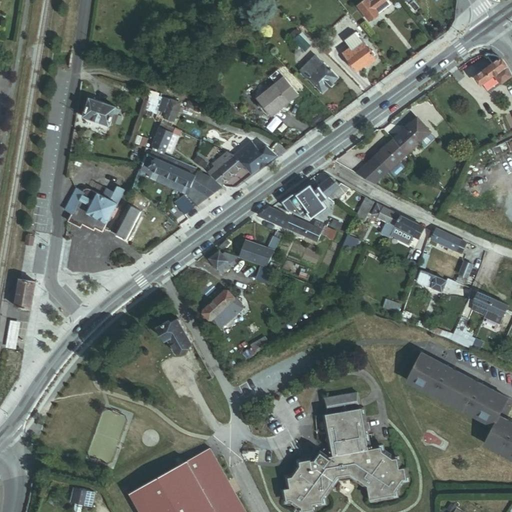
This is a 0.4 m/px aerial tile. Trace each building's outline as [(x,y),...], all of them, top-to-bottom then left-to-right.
[(403,2),(401,0),(371,0),(369,2),(383,18),(403,2)] [(301,39),(309,48),(315,42),(307,33),(301,39)] [(345,43),(352,51),(362,43),(356,35),(345,43)] [(364,67),(375,58),(362,43),(352,51),(344,57),(357,73),(364,67)] [(483,55),(466,72),(473,79),(490,62),(483,55)] [(511,83),(511,65),(506,60),(500,58),(492,56),(487,58),(495,67),(478,79),(485,88),(500,78),(507,87),(511,83)] [(364,67),(366,69),(377,61),(375,58),(364,67)] [(320,99),(341,81),(324,62),(304,80),(320,99)] [(304,92),(284,68),(275,75),(282,83),(296,99),(304,92)] [(277,115),(296,99),(282,83),(263,99),(277,115)] [(86,116),(111,126),(117,110),(93,99),(86,116)] [(175,118),(186,123),(193,108),(182,103),(175,118)] [(398,138),(411,151),(433,128),(420,115),(398,138)] [(152,148),(163,153),(171,133),(160,128),(152,148)] [(381,155),(394,168),(411,151),(398,138),(381,155)] [(251,176),(273,160),(264,148),(258,153),(250,143),(235,155),(244,167),(251,176)] [(158,175),(193,190),(200,173),(201,171),(154,151),(146,170),(158,175)] [(221,184),(244,167),(235,155),(229,152),(214,163),(216,166),(211,171),(221,184)] [(79,196),(66,221),(76,227),(78,223),(82,226),(94,232),(95,230),(101,234),(134,173),(127,170),(124,177),(115,172),(111,179),(98,172),(95,177),(89,174),(84,171),(72,193),(79,196)] [(193,198),(199,207),(222,189),(217,181),(200,173),(193,190),(199,193),(193,198)] [(155,181),(190,196),(193,190),(158,175),(155,181)] [(366,220),(362,228),(339,217),(337,220),(324,214),(322,218),(310,213),(317,207),(322,212),(329,207),(330,208),(339,202),(326,188),(318,180),(281,208),(299,216),(323,226),(325,223),(334,227),(338,228),(339,227),(368,240),(376,226),(370,223),(366,220)] [(326,188),(339,202),(354,190),(346,185),(344,186),(337,180),(326,188)] [(366,220),(370,223),(380,204),(371,198),(360,217),(366,220)] [(401,228),(408,218),(383,205),(377,216),(401,228)] [(266,215),(293,228),(299,216),(281,208),(277,207),(266,215)] [(118,231),(122,233),(132,213),(128,211),(118,231)] [(120,236),(130,241),(142,218),(132,213),(122,233),(120,236)] [(325,223),(323,226),(299,216),(293,228),(326,243),(334,227),(325,223)] [(423,239),(429,228),(408,218),(401,228),(418,237),(423,239)] [(418,237),(401,228),(396,237),(414,245),(418,237)] [(470,243),(439,229),(435,239),(466,252),(470,243)] [(120,236),(119,240),(128,245),(130,241),(120,236)] [(25,245),(31,246),(33,238),(26,237),(25,245)] [(260,257),(272,262),(275,254),(263,249),(260,257)] [(218,258),(228,272),(243,261),(237,253),(232,257),(227,251),(218,258)] [(228,272),(229,274),(251,258),(239,253),(237,253),(243,261),(228,272)] [(465,274),(473,277),(478,265),(469,261),(465,274)] [(270,280),(283,286),(289,273),(275,267),(270,280)] [(423,281),(447,291),(453,278),(428,268),(423,281)] [(16,306),(32,308),(36,281),(20,279),(16,306)] [(223,290),(227,295),(231,291),(227,286),(223,290)] [(203,306),(212,317),(236,297),(231,291),(227,295),(223,290),(203,306)] [(494,308),(499,297),(484,290),(479,301),(494,308)] [(219,325),(220,327),(244,307),(241,303),(243,301),(238,295),(236,297),(212,317),(219,325)] [(494,308),(508,314),(511,305),(511,303),(499,297),(494,308)] [(192,339),(175,309),(164,315),(167,320),(156,325),(163,338),(166,336),(173,349),(192,339)] [(216,327),(219,325),(212,317),(209,319),(216,327)] [(294,336),(301,332),(297,325),(290,329),(294,336)] [(456,328),(452,338),(470,347),(475,337),(456,328)] [(15,346),(22,347),(25,332),(18,331),(15,346)] [(272,348),(287,340),(283,332),(268,341),(269,342),(272,348)] [(259,348),(263,354),(273,349),(272,348),(269,342),(259,348)] [(511,421),(499,414),(508,398),(423,351),(407,379),(493,426),(483,443),(511,459),(511,421)] [(334,406),(365,402),(363,387),(332,391),(334,406)] [(403,454),(397,455),(397,452),(388,445),(385,446),(384,440),(374,442),(369,401),(365,402),(334,406),(335,413),(331,414),(333,430),(336,430),(338,440),(329,441),(321,453),(316,454),(316,450),(306,452),(306,457),(305,456),(296,467),(296,470),(291,471),(292,480),(288,481),(289,492),(293,491),(293,495),(302,502),(306,501),(306,505),(316,504),(316,499),(320,499),(319,493),(325,492),(341,472),(353,470),(371,484),(372,492),(377,492),(378,495),(396,493),(395,488),(398,488),(405,477),(405,473),(410,472),(409,463),(404,464),(403,454)] [(134,511),(243,511),(205,446),(124,493),(134,511)] [(87,507),(97,511),(99,504),(90,501),(89,501),(87,507)]
